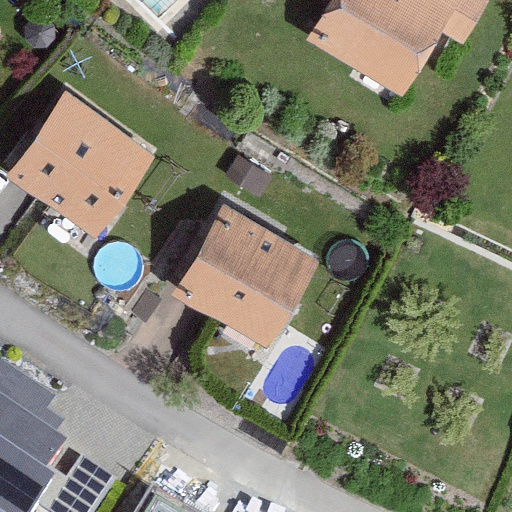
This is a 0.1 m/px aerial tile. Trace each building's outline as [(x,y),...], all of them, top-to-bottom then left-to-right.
[(463,37),(484,0),(338,0),(318,36),(403,85),(439,23),(463,37)] [(23,171),(101,225),(149,157),(70,103),(23,171)] [(240,187),(259,198),(273,176),(251,167),(238,155),(226,175),(240,187)] [(229,218),(186,296),(271,341),(313,264),(229,218)] [(0,504),(11,511),(28,511),(37,500),(54,511),(95,511),(121,476),(80,449),(67,468),(53,459),(71,433),(44,414),(58,393),(2,354),(0,357),(0,504)] [(184,511),(156,494),(145,511),(184,511)]
